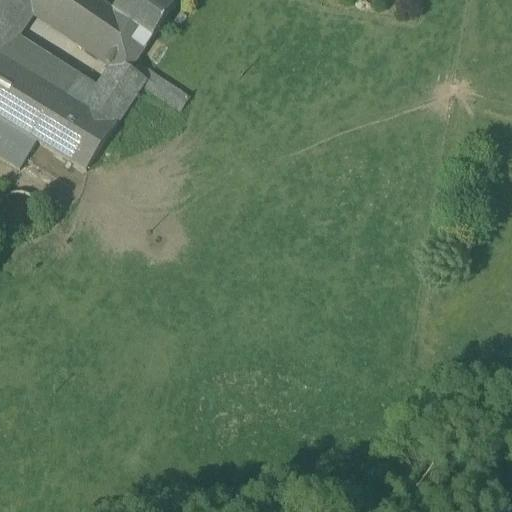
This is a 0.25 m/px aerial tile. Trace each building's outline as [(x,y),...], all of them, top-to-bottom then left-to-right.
[(0,0),(0,4),(22,19),(31,6),(21,0),(0,0)] [(92,0),(21,0),(31,6),(83,43),(108,10),(92,0)] [(162,0),(123,0),(114,14),(113,16),(151,42),(152,43),(175,9),(162,0)] [(0,50),(8,39),(22,19),(0,4),(0,50)] [(135,66),(151,42),(113,16),(114,14),(108,10),(83,43),(114,63),(115,64),(116,63),(131,73),(135,66)] [(75,81),(8,39),(0,50),(0,58),(65,98),(75,81)] [(65,98),(0,58),(0,122),(37,145),(66,98),(65,98)] [(141,91),(146,84),(131,73),(116,63),(115,64),(114,63),(111,67),(112,68),(96,93),(84,110),(54,155),(86,175),(117,129),(116,129),(141,91)] [(135,66),(131,73),(146,84),(151,76),(135,66)] [(141,91),(180,116),(190,102),(151,76),(146,84),(141,91)] [(75,81),(65,98),(66,98),(84,110),(96,93),(75,81)] [(66,98),(37,145),(54,155),(84,110),(66,98)] [(0,161),(19,174),(37,145),(0,122),(0,161)] [(0,207),(0,224),(2,228),(8,234),(16,237),(24,236),(31,233),(37,226),(40,219),(39,211),(36,203),(29,198),(22,195),(14,196),(6,199),(1,205),(0,207)]
